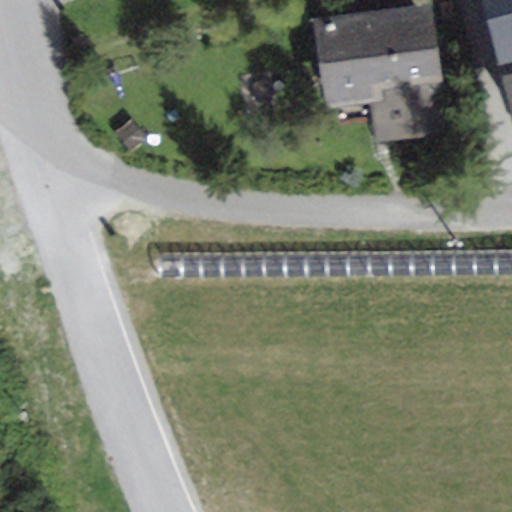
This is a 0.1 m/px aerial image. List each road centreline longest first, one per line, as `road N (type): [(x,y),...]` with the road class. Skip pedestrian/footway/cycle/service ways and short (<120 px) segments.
road 1 (residential): [(511,221),(137,197),(27,109)]
road 2 (residential): [(27,109),(52,251),(94,392),(142,511)]
